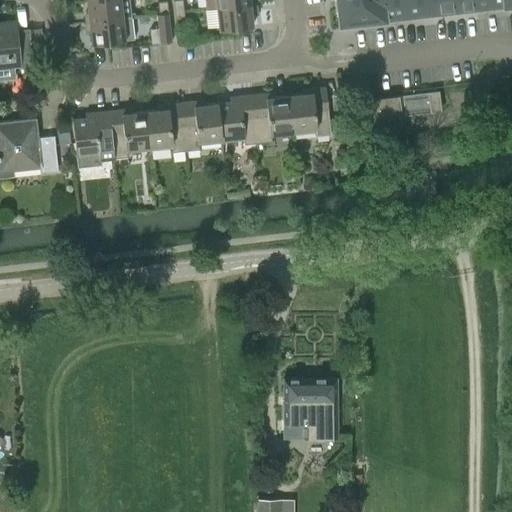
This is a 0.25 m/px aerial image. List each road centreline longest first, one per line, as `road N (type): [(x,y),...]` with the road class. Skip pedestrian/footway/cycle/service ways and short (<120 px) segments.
road 1 (residential): [(0,296),(405,244),(456,235),(511,209)]
road 2 (residential): [(296,57),(85,77),(70,66),(40,0)]
road 3 (residential): [(511,50),(502,44),(364,60)]
